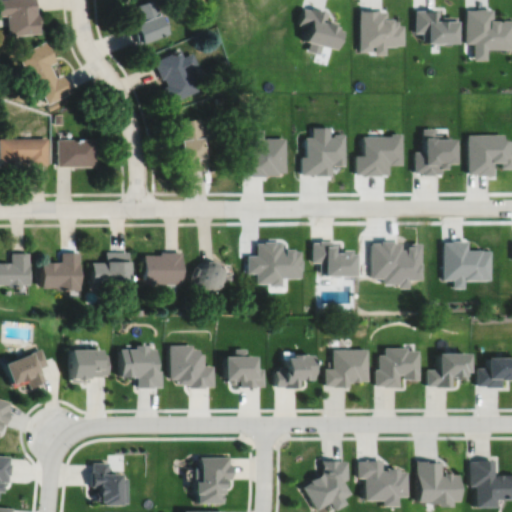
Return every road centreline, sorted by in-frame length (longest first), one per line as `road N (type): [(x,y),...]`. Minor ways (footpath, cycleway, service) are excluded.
road 1 (residential): [(0,208),(511,206)]
road 2 (residential): [(53,426),(511,421)]
road 3 (residential): [(138,208),(133,136),(83,37),(78,0)]
